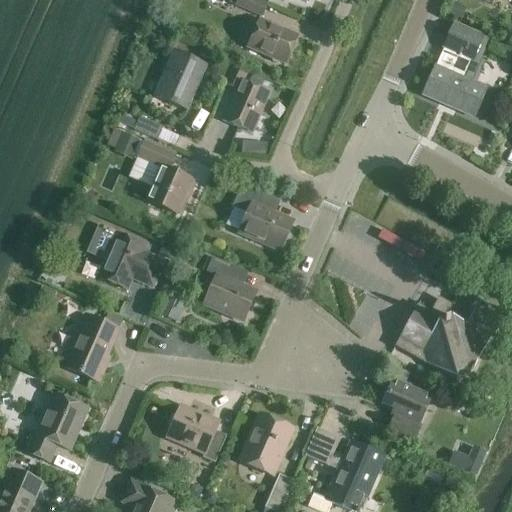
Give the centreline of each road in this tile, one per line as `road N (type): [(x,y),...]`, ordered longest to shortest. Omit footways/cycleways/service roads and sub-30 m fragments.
road 1 (residential): [(78,511),(134,379),(160,366),(255,379)]
road 2 (residential): [(335,193),(294,179),(281,149),(345,0)]
road 3 (residential): [(255,379),(335,193)]
road 4 (residential): [(511,208),(367,127)]
road 5 (residential): [(367,127),(421,0)]
